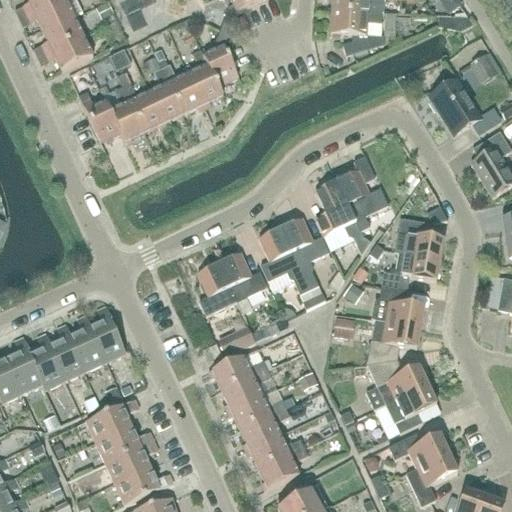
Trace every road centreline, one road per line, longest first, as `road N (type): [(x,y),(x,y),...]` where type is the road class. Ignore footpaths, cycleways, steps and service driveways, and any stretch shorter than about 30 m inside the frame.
road 1 (residential): [(464,355),(459,329),(473,238),(416,127),(394,115),(303,156),(264,202),(112,274)]
road 2 (residential): [(112,274),(0,32)]
road 3 (residential): [(225,511),(112,274)]
road 4 (residential): [(112,274),(0,325)]
